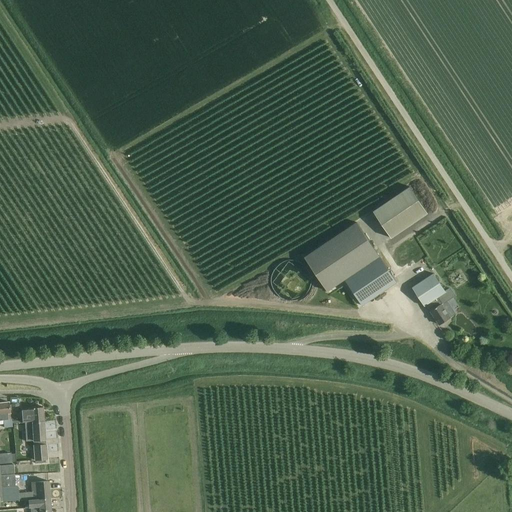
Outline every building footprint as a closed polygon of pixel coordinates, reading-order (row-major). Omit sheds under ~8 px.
[(410,186),(374,211),(392,237),(428,213),(410,186)] [(397,281),(394,277),(358,222),(305,258),(328,291),(345,280),(361,305),(397,281)] [(413,242),(422,250),(426,245),(417,237),(413,242)] [(450,318),(441,304),(455,295),(450,288),(445,291),(434,274),(412,288),(424,305),(426,304),(440,325),(450,318)] [(0,420),(3,421),(3,427),(13,426),(12,418),(10,418),(8,403),(0,403),(0,420)] [(24,423),(44,422),(43,407),(22,409),(23,422),(24,422),(24,423)] [(24,423),(26,441),(45,440),(44,422),(24,423)] [(4,445),(4,453),(12,453),(12,445),(4,445)] [(47,459),(46,445),(33,446),(35,460),(47,459)] [(0,502),(18,501),(17,487),(15,487),(13,465),(0,466),(0,502)] [(31,482),(31,483),(32,493),(24,493),(24,495),(19,496),(19,501),(25,501),(50,499),(48,481),(31,482)] [(50,499),(25,501),(25,506),(29,506),(30,508),(39,507),(39,511),(50,510),(50,499)]
